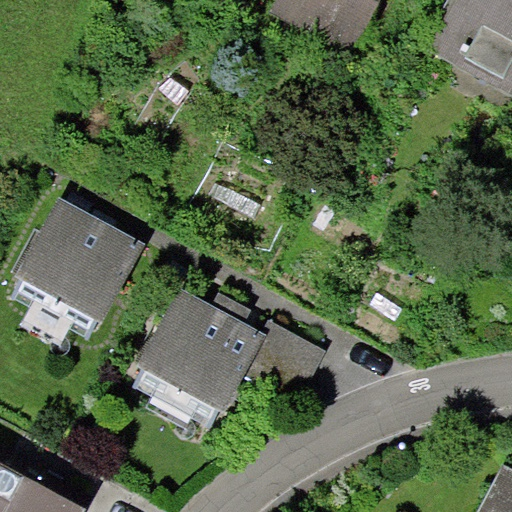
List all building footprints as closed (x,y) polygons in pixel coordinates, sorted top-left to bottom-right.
[(361,56),(391,0),(297,0),(330,17),(321,34),(361,56)] [(511,0),(465,0),(437,55),(511,94),(511,0)] [(147,247),(66,205),(21,291),(103,333),(147,247)] [(224,296),(216,310),(189,295),(144,379),(227,422),(272,338),(252,328),(259,314),(224,296)] [(93,511),(100,500),(0,445),(0,511),(93,511)] [(511,511),(511,464),(509,463),(480,511),(511,511)]
